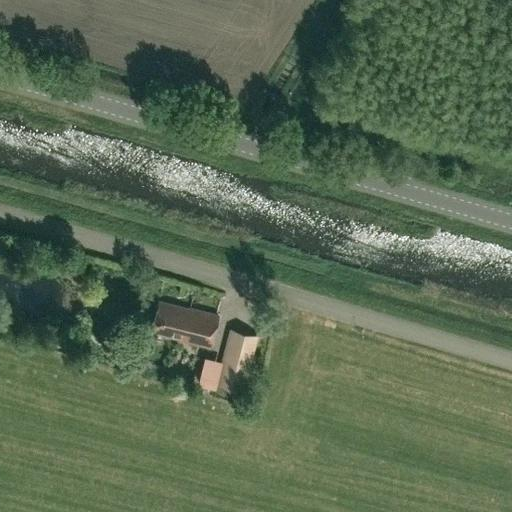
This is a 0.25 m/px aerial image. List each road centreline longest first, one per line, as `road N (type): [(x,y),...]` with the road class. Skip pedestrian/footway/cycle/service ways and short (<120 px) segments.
road 1 (unclassified): [(511,362),(0,213)]
road 2 (tertiary): [(511,223),(0,78)]
